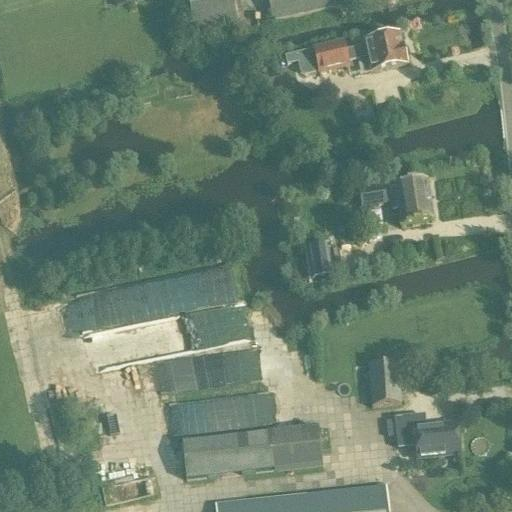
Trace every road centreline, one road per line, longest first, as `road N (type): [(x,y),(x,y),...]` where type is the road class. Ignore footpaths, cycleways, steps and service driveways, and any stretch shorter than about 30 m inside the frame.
road 1 (track): [(52,471),(143,448),(185,500),(378,476),(376,418),(511,394)]
road 2 (track): [(0,484),(52,471),(0,250)]
road 3 (tertiary): [(511,147),(493,0)]
